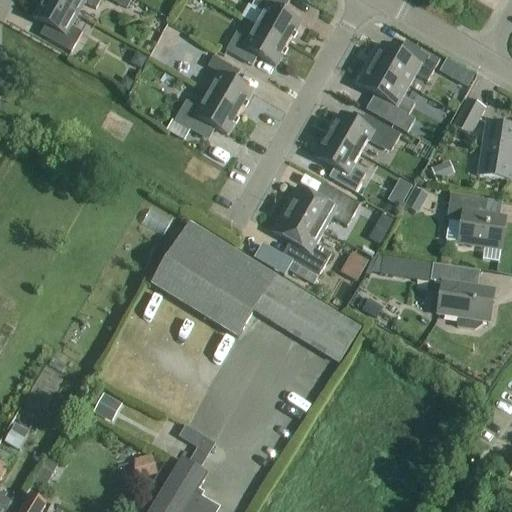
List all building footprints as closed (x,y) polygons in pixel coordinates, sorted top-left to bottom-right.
[(78,17),(47,0),(44,0),(33,19),(53,31),(47,42),(71,55),(82,35),(71,29),(78,17)] [(47,0),(78,17),(84,5),(96,12),(102,0),(47,0)] [(132,1),(130,0),(113,0),(112,3),(127,12),(132,1)] [(257,28),(288,47),(300,25),(278,12),(284,1),(282,0),(256,0),(252,8),(264,15),(257,28)] [(288,47),(257,28),(249,42),(236,35),(226,53),(248,66),(253,56),(275,68),(288,47)] [(122,57),(165,76),(175,54),(133,34),(122,57)] [(382,46),(370,67),(409,89),(415,77),(427,84),(440,63),(415,49),(409,61),(382,46)] [(208,98),(239,116),(252,94),(229,81),(235,72),(213,59),(208,69),(220,77),(208,98)] [(409,89),(370,67),(358,88),(385,103),(376,118),(407,136),(415,122),(408,118),(414,107),(402,100),(409,89)] [(455,68),(448,81),(467,92),(474,79),(463,73),(455,68)] [(123,77),(116,89),(128,95),(134,84),(123,77)] [(186,103),(174,124),(172,123),(167,132),(185,142),(190,133),(198,137),(205,125),(227,138),(239,116),(208,98),(200,111),(186,103)] [(471,139),(485,112),(467,103),(453,129),(471,139)] [(401,137),(391,132),(369,119),(364,129),(341,117),(329,138),(360,156),(368,143),(390,156),(401,137)] [(511,183),(511,177),(511,129),(486,126),(478,178),(511,183)] [(360,156),(329,138),(317,160),(339,173),(333,183),(355,195),(365,177),(353,170),(360,156)] [(446,183),(468,187),(474,150),(453,146),(446,183)] [(299,190),(287,213),(323,234),(331,220),(347,229),(360,207),(334,192),(326,206),(299,190)] [(501,252),(505,220),(478,216),(480,201),(450,197),(446,223),(461,225),(458,245),(484,249),(501,252)] [(323,234),(287,213),(274,235),(300,250),(288,273),(314,287),(331,257),(316,248),(323,234)] [(376,229),(387,235),(393,223),(382,217),(376,229)] [(339,366),(360,331),(189,226),(151,287),(237,340),(253,313),(339,366)] [(352,254),(340,275),(357,285),(369,264),(352,254)] [(482,324),(489,325),(494,292),(477,290),(480,274),(433,267),(430,283),(442,285),(437,317),(459,321),(457,330),(475,332),(482,328),(482,324)] [(369,302),(361,314),(375,322),(382,310),(369,302)] [(150,349),(162,331),(152,324),(140,342),(150,349)] [(101,397),(91,417),(106,424),(116,405),(101,397)] [(24,442),(10,433),(4,444),(18,452),(24,442)] [(202,441),(187,465),(199,472),(213,448),(202,441)] [(0,452),(0,481),(13,461),(0,452)] [(153,456),(134,461),(134,472),(139,482),(158,477),(153,456)] [(42,470),(53,477),(60,465),(49,459),(42,470)] [(204,497),(197,493),(207,477),(199,472),(187,465),(181,462),(151,511),(220,511),(202,501),(204,497)] [(490,496),(501,504),(509,494),(498,485),(490,496)] [(0,511),(10,511),(14,506),(0,497),(0,511)] [(22,511),(42,511),(45,508),(31,499),(22,511)]
